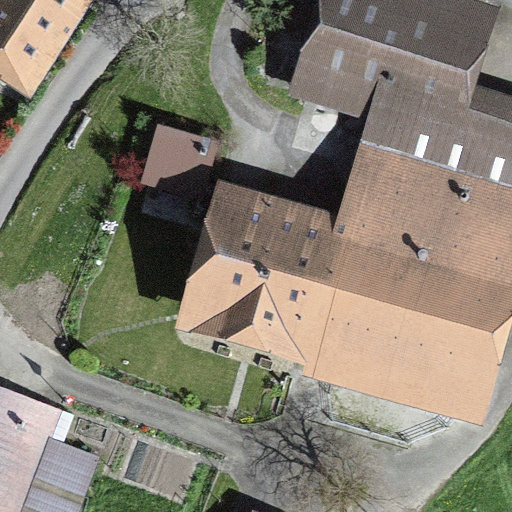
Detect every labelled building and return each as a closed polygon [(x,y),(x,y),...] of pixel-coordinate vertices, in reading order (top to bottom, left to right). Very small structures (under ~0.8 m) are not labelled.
[(45,44),(72,0),(6,0),(0,10),(0,65),(32,86),(55,50),(45,44)] [(330,0),(310,64),(456,110),(486,15),(438,0),(330,0)] [(209,151),(162,138),(150,178),(197,192),(209,151)] [(511,279),(511,185),(373,146),(347,235),(344,245),(508,293),(511,279)] [(200,314),(478,395),(508,293),(344,245),(347,235),(329,229),(326,240),(230,212),(200,314)] [(60,413),(0,390),(0,511),(77,511),(98,459),(49,441),(60,413)]
